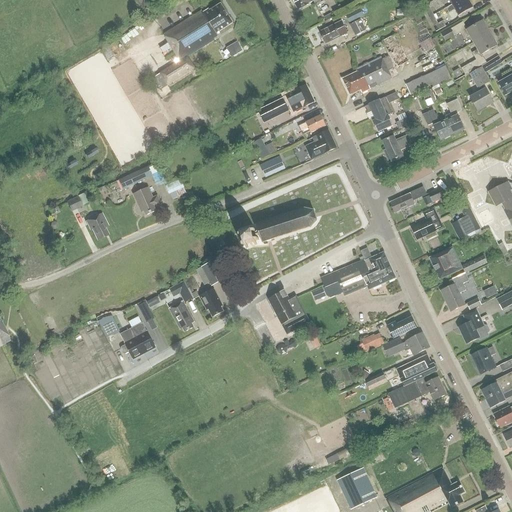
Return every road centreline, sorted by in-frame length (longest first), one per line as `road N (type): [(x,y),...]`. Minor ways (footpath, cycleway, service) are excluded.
road 1 (unclassified): [(124,376),(384,226)]
road 2 (tertiary): [(511,489),(384,226)]
road 3 (tertiary): [(370,195),(274,0)]
road 4 (residential): [(370,195),(511,126)]
